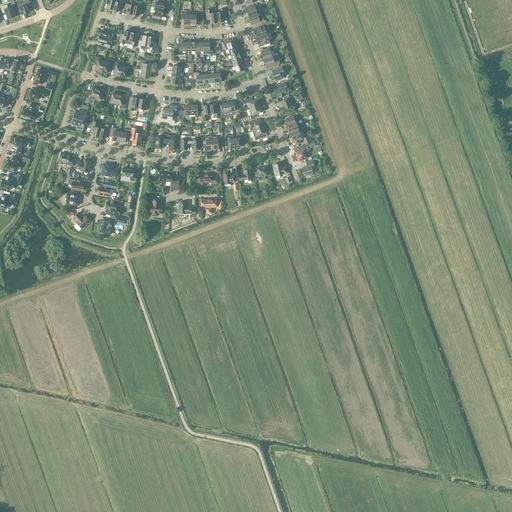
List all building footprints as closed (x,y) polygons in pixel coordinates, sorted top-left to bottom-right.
[(107,8),(113,10),(115,2),(112,1),(112,0),(106,0),(106,1),(109,2),(107,8)] [(118,0),(118,2),(115,2),(113,10),(118,12),(120,6),(123,7),(125,0),(123,0),(118,0)] [(154,8),(163,9),(164,4),(163,3),(163,0),(155,0),(156,2),(153,1),(151,7),(154,8)] [(20,9),(22,15),(30,12),(27,5),(26,1),(21,3),(15,5),(17,10),(20,9)] [(126,13),(132,15),(134,6),(129,5),(129,4),(125,3),(124,9),(127,10),(126,13)] [(8,20),(15,17),(11,7),(8,8),(7,4),(0,6),(2,13),(5,12),(8,20)] [(245,8),(248,16),(257,13),(256,10),(259,9),(257,4),(245,8)] [(140,7),(134,6),(132,15),(138,16),(139,13),(142,14),(143,7),(140,6),(140,7)] [(162,15),(163,9),(154,8),(153,13),(152,18),(160,19),(161,15),(162,15)] [(212,9),(206,10),(207,18),(210,18),(211,24),(217,23),(216,13),(212,13),(212,9)] [(220,12),(216,13),(217,23),(224,22),(223,16),(226,16),(225,9),(219,9),(220,12)] [(184,24),(190,24),(190,15),(187,15),(187,11),(181,11),(181,19),(184,19),(184,24)] [(194,15),(190,15),(190,24),(196,25),(196,19),(199,20),(199,13),(194,13),(194,15)] [(258,17),(257,13),(248,16),(251,25),(264,21),(262,15),(258,17)] [(253,29),(256,38),(267,34),(269,33),(267,28),(265,29),(264,25),(253,29)] [(99,36),(112,40),(112,36),(114,31),(108,29),(107,32),(105,31),(101,30),(99,36)] [(128,45),(128,41),(131,32),(125,31),(123,37),(120,36),(119,42),(124,44),(128,45)] [(136,34),(131,32),(128,41),(128,45),(136,47),(138,40),(135,40),(136,34)] [(270,43),(267,34),(256,38),(259,47),(270,43)] [(103,46),(109,48),(112,40),(99,36),(98,42),(104,44),(103,46)] [(146,50),(146,49),(147,46),(149,37),(143,36),(142,41),(139,41),(138,48),(141,48),(140,49),(146,50)] [(154,38),(149,37),(147,46),(146,49),(150,50),(155,51),(156,44),(153,43),(154,38)] [(228,50),(236,47),(234,41),(230,43),(229,40),(228,39),(223,40),(224,42),(223,42),(225,51),(228,50)] [(182,51),(185,51),(185,43),(179,43),(179,47),(176,47),(176,55),(182,55),(182,51)] [(210,43),(203,43),(203,51),(203,54),(212,54),(212,48),(210,48),(210,43)] [(228,50),(229,53),(227,54),(227,56),(230,55),(238,53),(236,47),(228,50)] [(260,51),(263,60),(272,57),(275,56),(273,51),(272,51),(270,51),(269,48),(260,51)] [(229,60),(229,62),(240,58),(241,58),(239,52),(238,53),(230,55),(231,59),(229,60)] [(100,71),(101,71),(104,62),(100,61),(101,58),(96,56),(93,64),(97,65),(95,71),(99,72),(100,71)] [(272,57),(263,60),(266,69),(280,64),(278,59),(274,60),(272,57)] [(233,64),(234,67),(242,64),(240,58),(229,62),(227,63),(225,64),(226,66),(233,64)] [(8,59),(3,60),(4,70),(9,69),(9,71),(11,71),(12,62),(8,62),(8,59)] [(14,62),(12,62),(11,71),(7,84),(11,85),(14,76),(13,75),(14,72),(17,73),(19,66),(20,67),(21,63),(20,62),(21,61),(15,59),(14,62)] [(109,66),(112,67),(114,61),(114,60),(108,59),(107,63),(104,62),(101,71),(103,72),(103,73),(107,74),(109,66)] [(142,66),(141,70),(151,71),(152,65),(145,64),(146,61),(139,60),(138,66),(142,66)] [(118,75),(120,76),(122,67),(119,66),(120,63),(114,61),(112,67),(116,68),(114,75),(118,76),(118,75)] [(173,66),(172,72),(180,73),(183,73),(185,63),(178,63),(177,66),(173,66)] [(126,68),(122,67),(120,76),(122,76),(121,77),(125,78),(127,73),(130,74),(132,66),(126,64),(126,68)] [(242,74),(241,71),(244,70),(242,64),(234,67),(235,70),(233,71),(235,77),(242,74)] [(272,75),(268,77),(268,78),(268,79),(270,80),(271,83),(281,79),(280,76),(284,75),(282,67),(272,70),(273,74),(272,75)] [(46,72),(38,70),(34,82),(42,84),(46,72)] [(150,78),(151,71),(141,70),(141,73),(137,73),(136,80),(143,81),(143,77),(150,78)] [(217,74),(214,74),(215,82),(221,82),(220,77),(223,77),(223,70),(217,71),(217,74)] [(199,72),(192,73),(192,80),(196,79),(197,84),(203,83),(202,75),(199,75),(199,72)] [(285,83),(279,85),(280,88),(278,89),(278,90),(274,92),(276,97),(278,96),(279,98),(284,96),(283,94),(288,93),(287,89),(285,83)] [(94,102),(95,99),(97,89),(96,89),(96,88),(92,87),(90,92),(87,91),(85,100),(90,102),(91,101),(94,102)] [(31,90),(29,96),(39,99),(40,96),(45,97),(47,91),(35,88),(34,91),(31,90)] [(99,90),(97,89),(95,99),(98,100),(97,103),(103,104),(105,98),(101,97),(103,90),(99,89),(99,90)] [(113,103),(116,104),(118,95),(117,94),(117,93),(113,92),(112,98),(108,97),(107,105),(112,106),(113,103)] [(9,98),(1,94),(0,95),(0,96),(0,108),(2,109),(4,103),(7,104),(9,98)] [(120,95),(118,95),(116,104),(120,105),(119,108),(125,109),(126,101),(123,100),(124,95),(120,94),(120,95)] [(134,108),(138,109),(139,99),(130,97),(128,110),(133,111),(134,108)] [(248,103),(250,109),(259,106),(257,99),(252,101),(251,98),(244,100),(245,104),(248,103)] [(149,101),(139,99),(138,109),(147,110),(149,101)] [(288,99),(282,102),(284,107),(280,108),(282,115),(292,112),(289,106),(290,105),(288,99)] [(229,112),(232,111),(232,115),(239,114),(237,108),(235,108),(233,102),(228,103),(229,112)] [(220,117),(221,119),(230,117),(229,112),(228,103),(222,104),(223,112),(220,113),(220,117)] [(28,110),(25,109),(23,117),(34,120),(36,113),(35,112),(37,106),(30,104),(29,109),(28,110)] [(215,104),(209,105),(211,116),(213,115),(214,118),(220,117),(220,113),(219,109),(216,109),(215,104)] [(182,118),(182,121),(184,121),(184,118),(188,118),(188,115),(191,115),(191,105),(185,106),(185,111),(182,111),(182,118)] [(197,105),(191,105),(191,115),(195,115),(195,117),(199,117),(199,121),(201,121),(201,111),(201,110),(197,110),(197,105)] [(204,111),(201,111),(201,121),(208,120),(208,116),(211,116),(209,105),(203,106),(204,111)] [(163,108),(163,113),(172,115),(173,112),(176,112),(177,107),(170,106),(169,109),(163,108)] [(250,109),(248,110),(250,116),(241,119),(242,123),(252,120),(251,119),(257,117),(256,114),(261,112),(259,106),(250,109)] [(75,112),(73,118),(84,121),(82,121),(84,115),(86,116),(87,112),(80,110),(80,111),(77,111),(77,113),(75,112)] [(163,113),(162,119),(167,120),(167,123),(174,124),(175,119),(172,118),(172,115),(163,113)] [(287,123),(285,124),(289,133),(303,128),(302,126),(297,127),(295,120),(294,121),(293,116),(286,119),(287,123)] [(73,118),(72,124),(77,126),(76,129),(82,131),(84,125),(83,125),(84,121),(73,118)] [(256,120),(249,122),(252,131),(255,130),(264,127),(262,122),(257,123),(256,120)] [(93,136),(99,138),(101,128),(97,127),(98,123),(93,121),(91,129),(94,129),(93,136)] [(111,126),(106,125),(105,124),(104,128),(101,127),(101,128),(99,138),(105,139),(106,132),(109,133),(111,126)] [(251,137),(254,136),(255,141),(262,138),(261,135),(265,133),(264,127),(255,130),(252,131),(252,132),(249,133),(251,137)] [(112,140),(118,142),(120,132),(118,132),(116,129),(111,128),(110,135),(112,135),(113,136),(112,140)] [(132,128),(131,134),(134,135),(132,144),(140,145),(142,134),(137,134),(138,129),(132,128)] [(299,140),(301,139),(299,132),(304,131),(303,128),(289,133),(292,143),(293,142),(294,145),(300,143),(299,140)] [(124,133),(120,132),(118,142),(125,143),(126,136),(129,137),(130,130),(124,129),(124,133)] [(195,136),(191,136),(191,134),(190,133),(190,134),(190,143),(192,143),(193,150),(199,150),(199,139),(195,139),(195,136)] [(163,141),(166,142),(167,135),(161,134),(161,137),(157,137),(156,148),(162,148),(163,141)] [(187,143),(190,143),(190,134),(189,134),(188,134),(188,136),(185,136),(184,139),(181,139),(180,150),(187,150),(187,143)] [(237,138),(234,139),(235,147),(241,147),(240,141),(243,141),(242,134),(237,135),(237,138)] [(176,136),(167,135),(166,142),(170,142),(170,149),(176,150),(177,139),(176,139),(177,137),(176,136)] [(230,135),(224,136),(225,143),(228,143),(229,148),(235,147),(234,139),(230,139),(230,135)] [(206,150),(212,149),(212,139),(211,136),(204,137),(204,140),(201,140),(201,145),(206,145),(206,150)] [(16,139),(14,144),(18,146),(16,153),(22,155),(24,147),(27,148),(28,147),(29,143),(29,142),(26,141),(27,141),(23,140),(22,141),(16,139)] [(222,145),(221,139),(212,139),(212,149),(218,149),(218,145),(222,145)] [(307,148),(307,147),(310,147),(310,148),(313,146),(312,143),(299,147),(300,151),(295,152),(298,161),(307,158),(304,149),(307,148)] [(61,153),(58,162),(59,162),(59,163),(60,164),(62,164),(63,163),(67,164),(67,165),(73,166),(75,159),(71,158),(72,156),(61,153)] [(9,161),(6,168),(17,171),(19,164),(18,164),(20,158),(13,156),(11,162),(9,161)] [(83,163),(77,161),(75,168),(81,170),(81,171),(87,173),(91,162),(89,161),(89,160),(86,159),(85,160),(84,160),(83,163)] [(307,167),(301,169),(303,175),(304,174),(305,177),(313,174),(311,168),(314,166),(313,161),(306,163),(307,167)] [(280,163),(273,165),(275,176),(282,174),(287,173),(286,166),(281,167),(280,163)] [(113,166),(103,164),(101,172),(100,175),(103,176),(103,175),(111,177),(111,176),(116,177),(117,170),(113,169),(112,168),(113,166)] [(253,173),(255,180),(259,179),(258,177),(268,175),(266,167),(257,168),(257,172),(253,173)] [(134,170),(122,168),(121,176),(130,177),(130,181),(136,182),(137,175),(133,174),(134,170)] [(243,174),(238,175),(239,181),(244,180),(244,181),(248,180),(248,181),(251,181),(251,180),(252,179),(250,170),(243,171),(243,174)] [(172,174),(159,173),(159,183),(165,183),(165,181),(171,182),(171,184),(179,185),(179,178),(171,177),(172,174)] [(229,173),(223,174),(224,185),(231,184),(230,183),(236,182),(235,175),(230,175),(229,173)] [(207,175),(199,175),(199,183),(211,183),(211,184),(217,184),(217,178),(211,178),(211,174),(207,174),(207,175)] [(3,179),(0,187),(10,190),(13,182),(11,182),(12,178),(7,176),(7,177),(5,178),(5,180),(3,179)] [(22,186),(25,178),(19,176),(16,184),(22,186)] [(70,177),(69,176),(68,183),(71,187),(71,189),(83,191),(84,183),(78,183),(77,181),(77,178),(70,177)] [(103,188),(100,187),(98,195),(109,197),(110,190),(113,190),(114,187),(104,185),(103,188)] [(2,208),(5,209),(6,209),(9,201),(8,201),(9,196),(3,194),(2,197),(2,198),(1,199),(0,198),(0,206),(2,207),(2,208)] [(79,195),(67,194),(67,196),(66,196),(65,196),(64,197),(64,198),(63,200),(64,201),(65,202),(66,202),(66,204),(78,205),(79,195)] [(160,199),(153,198),(153,206),(151,205),(150,213),(152,213),(152,214),(153,215),(154,215),(155,215),(156,215),(157,214),(157,213),(162,213),(162,206),(159,206),(160,199)] [(209,209),(209,208),(216,207),(216,199),(201,200),(201,208),(206,208),(206,214),(211,214),(211,209),(209,209)] [(117,204),(106,202),(105,209),(112,211),(112,214),(119,215),(120,209),(117,208),(117,204)] [(187,203),(179,203),(178,213),(186,214),(186,213),(192,214),(192,207),(186,207),(187,203)] [(78,213),(73,218),(77,222),(77,223),(82,229),(90,221),(85,216),(82,218),(81,217),(81,216),(78,213)] [(130,219),(126,218),(126,219),(111,215),(110,218),(113,219),(114,219),(114,221),(126,224),(127,222),(129,223),(130,219)] [(101,220),(98,232),(110,235),(114,221),(114,219),(113,219),(110,218),(106,217),(105,220),(104,221),(101,220)]
